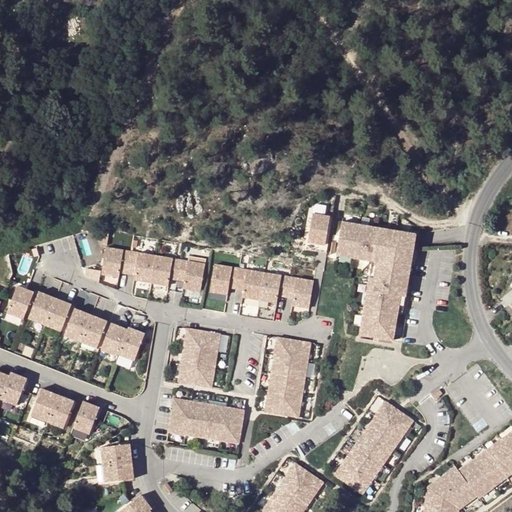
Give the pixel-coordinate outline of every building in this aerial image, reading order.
[(330,216),(322,214),(323,206),(311,204),(303,241),(324,245),(330,216)] [(420,233),(344,221),(338,257),(371,262),(360,337),(393,343),(403,295),(409,296),(420,233)] [(107,244),(102,271),(119,274),(120,267),(121,262),(129,264),(132,249),(107,244)] [(155,253),(132,249),(129,264),(136,265),(135,270),(133,277),(151,280),(155,253)] [(155,253),(151,280),(168,283),(169,276),(170,271),(177,272),(180,257),(155,253)] [(205,262),(180,257),(177,272),(185,273),(184,278),(182,286),(199,289),(205,262)] [(214,262),(209,289),(226,291),(227,284),(228,279),(236,280),(238,266),(214,262)] [(262,270),(238,266),(236,280),(243,282),(242,287),(241,294),(257,297),(262,270)] [(287,274),(262,270),(257,297),(275,300),(276,293),(277,288),(284,289),(287,274)] [(312,278),(287,274),(284,289),(292,290),(291,296),(289,302),(307,305),(312,278)] [(35,290),(19,284),(9,311),(25,318),(35,290)] [(57,296),(40,290),(30,317),(47,323),(57,296)] [(227,301),(228,295),(209,292),(208,297),(227,301)] [(73,302),(57,296),(47,323),(62,329),(73,302)] [(92,313),(76,307),(65,333),(82,340),(92,313)] [(108,319),(92,313),(82,340),(98,346),(108,319)] [(128,327),(112,321),(102,348),(118,354),(119,352),(128,327)] [(212,331),(179,324),(170,378),(204,384),(212,331)] [(146,331),(129,325),(128,327),(119,352),(135,358),(146,331)] [(303,338),(269,333),(258,409),(291,414),(303,338)] [(14,372),(0,366),(0,397),(3,399),(4,396),(14,372)] [(31,376),(15,370),(14,372),(4,396),(20,403),(31,376)] [(432,384),(425,390),(428,395),(436,389),(432,384)] [(61,393),(44,387),(34,413),(50,420),(61,393)] [(77,400),(61,393),(50,420),(66,427),(77,400)] [(237,407),(165,395),(160,428),(232,440),(237,407)] [(379,398),(328,470),(356,489),(407,417),(379,398)] [(102,405),(86,399),(75,425),(91,432),(102,405)] [(420,483),(416,511),(451,511),(453,504),(471,492),(473,494),(511,465),(511,422),(453,467),(449,462),(420,483)] [(130,440),(102,443),(104,461),(132,457),(130,440)] [(132,457),(104,461),(106,478),(134,475),(132,457)] [(288,458),(256,504),(265,511),(292,511),(316,478),(288,458)] [(160,476),(156,479),(161,488),(166,484),(160,476)] [(139,493),(116,511),(117,511),(142,511),(148,508),(150,507),(139,493)]
